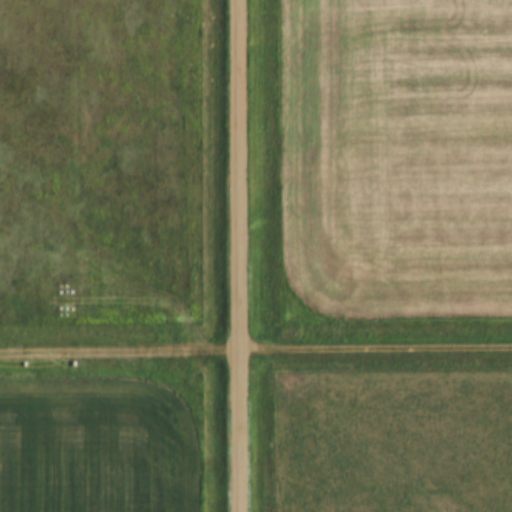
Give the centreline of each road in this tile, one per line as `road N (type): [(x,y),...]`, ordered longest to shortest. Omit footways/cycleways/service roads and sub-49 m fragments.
road 1 (residential): [(241,511),(240,0)]
road 2 (track): [(242,349),(0,342)]
